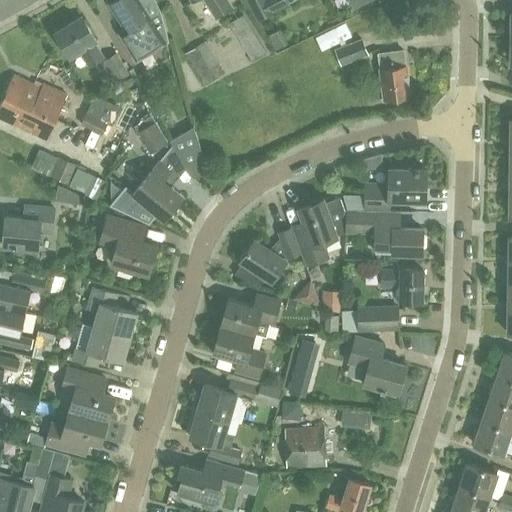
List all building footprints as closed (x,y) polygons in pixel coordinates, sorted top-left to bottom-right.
[(114,0),(110,3),(126,29),(119,33),(137,61),(169,41),(161,9),(150,16),(147,10),(154,6),(150,0),(114,0)] [(234,5),(230,0),(205,0),(217,17),(234,5)] [(246,0),(257,20),(289,4),(286,0),(246,0)] [(253,61),(267,52),(243,14),(229,23),(253,61)] [(102,55),(93,40),(96,39),(81,15),(55,31),(69,55),(81,48),(89,63),(102,55)] [(342,65),(369,54),(363,38),(335,48),(342,65)] [(205,85),(226,72),(206,40),(185,53),(205,85)] [(405,65),(404,50),(379,53),(381,68),(379,68),(381,89),(369,91),(370,99),(382,98),(382,99),(410,96),(407,65),(405,65)] [(114,80),(129,72),(118,52),(104,61),(114,80)] [(42,87),(15,74),(0,105),(0,117),(47,139),(68,94),(44,83),(42,87)] [(269,81),(255,88),(272,124),(290,116),(295,127),(318,116),(302,81),(275,94),(269,81)] [(272,124),(255,88),(241,95),(247,107),(220,120),(236,155),(259,144),(254,133),(272,124)] [(113,125),(121,106),(98,95),(93,98),(81,124),(102,134),(108,122),(113,125)] [(150,154),(169,143),(156,121),(137,133),(134,134),(142,148),(145,146),(150,154)] [(206,169),(194,126),(170,140),(191,176),(199,179),(206,169)] [(87,193),(94,176),(77,169),(79,165),(40,147),(31,167),(50,176),(87,193)] [(124,186),(109,205),(149,223),(157,212),(165,218),(183,195),(163,179),(170,170),(159,161),(134,193),(124,186)] [(364,194),(343,194),(348,210),(389,211),(389,199),(414,199),(426,200),(427,169),(390,168),(390,182),(364,181),(364,194)] [(302,220),(291,223),(292,227),(302,253),(306,265),(330,256),(325,239),(337,234),(345,231),(346,212),(345,210),(341,195),(325,201),(324,198),(297,208),(302,220)] [(54,234),(56,206),(24,203),(23,218),(5,216),(2,245),(37,249),(38,232),(54,234)] [(346,212),(345,231),(346,231),(346,232),(375,233),(374,248),(393,248),(393,252),(422,253),(422,248),(426,244),(426,235),(422,231),(422,228),(401,228),(393,227),(393,223),(374,223),(374,212),(346,212)] [(148,274),(155,245),(132,239),(136,223),(107,215),(100,240),(116,244),(111,264),(148,274)] [(254,240),(241,262),(242,262),(265,277),(272,282),(286,261),(284,260),(302,253),(292,227),(278,232),(280,239),(268,249),(254,240)] [(356,259),(369,258),(368,239),(355,239),(356,259)] [(423,302),(424,270),(401,269),(401,270),(382,270),(381,287),(400,287),(400,301),(423,302)] [(43,291),(46,281),(13,273),(11,284),(0,281),(0,305),(25,311),(30,288),(43,291)] [(93,325),(129,335),(136,311),(113,305),(117,292),(93,285),(87,308),(97,311),(93,325)] [(339,310),(341,304),(341,290),(323,289),(322,306),(339,310)] [(228,298),(220,325),(254,334),(266,337),(270,323),(274,324),(281,300),(258,293),(254,305),(228,298)] [(288,300),(285,309),(294,311),(297,302),(288,300)] [(400,330),(399,303),(357,305),(357,309),(341,310),(342,329),(358,329),(358,331),(400,330)] [(19,335),(25,311),(0,305),(0,342),(29,349),(32,338),(19,335)] [(122,361),(129,335),(93,325),(86,350),(75,347),(72,360),(96,366),(99,354),(122,361)] [(254,334),(220,325),(213,352),(238,360),(235,370),(258,377),(266,352),(250,347),(254,334)] [(384,343),(385,337),(368,333),(366,338),(356,335),(348,362),(368,367),(363,384),(398,394),(407,364),(381,356),(385,343),(384,343)] [(303,339),(298,356),(315,360),(320,344),(303,339)] [(500,374),(511,378),(511,352),(508,351),(500,374)] [(17,372),(19,361),(0,356),(0,382),(3,369),(17,372)] [(105,419),(112,395),(101,392),(105,378),(66,367),(61,388),(74,391),(69,409),(105,419)] [(511,404),(511,378),(500,374),(492,397),(511,404)] [(196,410),(229,419),(236,394),(278,406),(283,388),(261,382),(260,385),(231,377),(227,390),(204,383),(196,410)] [(120,381),(118,393),(139,397),(141,385),(120,381)] [(511,404),(492,397),(484,420),(511,429),(511,404)] [(299,419),(301,401),(283,400),(282,418),(299,419)] [(98,444),(105,419),(69,409),(64,427),(51,423),(45,443),(84,454),(88,441),(98,444)] [(225,432),(229,419),(196,410),(189,437),(211,443),(208,455),(239,464),(243,449),(232,446),(234,435),(225,432)] [(371,413),(359,412),(358,425),(370,426),(371,413)] [(511,430),(511,429),(484,420),(476,444),(504,453),(511,430)] [(287,466),(326,465),(325,429),(286,430),(287,466)] [(47,473),(48,474),(48,473),(55,450),(43,447),(35,475),(46,478),(47,473)] [(240,483),(244,469),(218,461),(214,473),(184,465),(180,467),(179,471),(181,476),(177,492),(204,500),(206,503),(214,505),(218,503),(220,495),(219,491),(222,478),(240,483)] [(462,486),(490,495),(498,472),(470,462),(462,486)] [(70,479),(48,474),(47,473),(46,478),(47,478),(41,501),(52,504),(49,511),(78,511),(82,501),(66,497),(70,479)] [(275,488),(281,483),(280,475),(272,473),(267,478),(268,485),(275,488)] [(26,511),(33,486),(0,476),(0,503),(1,503),(0,507),(0,511),(26,511)] [(362,511),(371,485),(350,477),(343,499),(329,495),(325,508),(337,511),(339,511),(342,505),(362,511)] [(484,511),(490,495),(462,486),(454,509),(463,511),(484,511)] [(511,495),(503,493),(500,501),(499,506),(511,510),(511,495)] [(179,498),(177,506),(189,509),(191,501),(179,498)]
